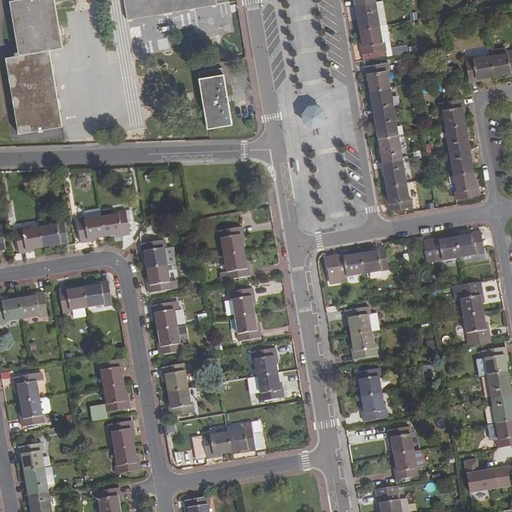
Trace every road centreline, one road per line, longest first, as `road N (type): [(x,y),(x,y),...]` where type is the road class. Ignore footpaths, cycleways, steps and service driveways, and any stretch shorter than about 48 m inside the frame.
road 1 (residential): [(162,486),(122,271),(102,259),(0,277)]
road 2 (residential): [(0,159),(277,150)]
road 3 (residential): [(375,231),(338,0)]
road 4 (tertiary): [(295,245),(332,456)]
road 5 (residential): [(162,486),(332,456)]
road 6 (tertiary): [(252,0),(277,150)]
road 7 (residential): [(511,91),(474,98),(494,210)]
road 8 (residential): [(494,210),(375,231)]
